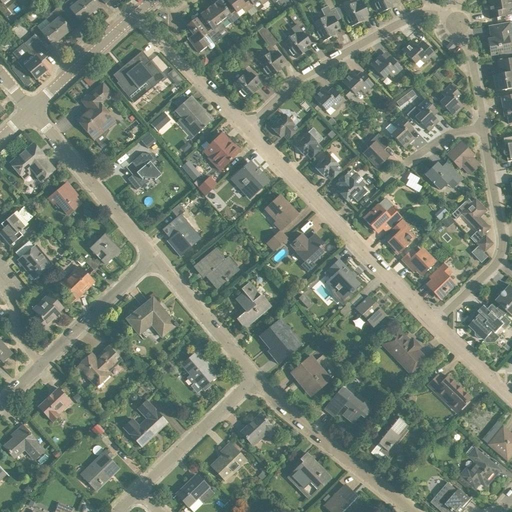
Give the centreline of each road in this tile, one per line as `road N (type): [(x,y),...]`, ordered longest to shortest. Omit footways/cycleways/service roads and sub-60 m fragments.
road 1 (residential): [(434,326),(248,128)]
road 2 (residential): [(248,128),(305,74),(410,17),(430,12),(455,23)]
road 3 (residential): [(434,326),(502,250),(483,130)]
road 4 (residential): [(406,511),(252,379)]
road 5 (residential): [(153,257),(26,109)]
road 6 (residential): [(134,491),(252,379)]
road 7 (residential): [(248,128),(134,15)]
road 8 (residential): [(252,379),(153,257)]
road 9 (residential): [(39,365),(153,257)]
road 10 (tertiary): [(26,109),(134,15)]
